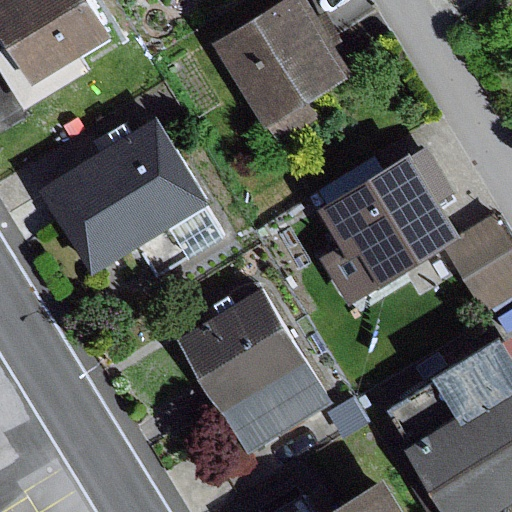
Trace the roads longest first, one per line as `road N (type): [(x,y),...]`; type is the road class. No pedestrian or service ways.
road 1 (residential): [(0,301),(129,511)]
road 2 (residential): [(511,198),(392,0)]
